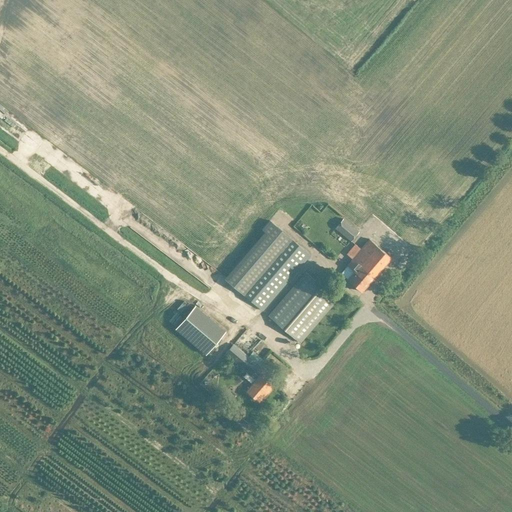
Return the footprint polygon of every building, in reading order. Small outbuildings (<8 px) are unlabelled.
[(426,164),(403,191),(428,212),(451,185),(426,164)] [(367,229),(382,208),(374,203),(359,223),(367,229)] [(335,228),(351,241),(359,232),(343,218),(335,228)] [(310,254),(270,220),(262,229),(266,232),(226,279),(262,310),(310,254)] [(369,239),(341,273),(347,279),(362,291),(391,257),(369,239)] [(268,315),(300,342),(337,299),(306,272),(268,315)] [(177,328),(207,355),(228,331),(198,304),(177,328)] [(247,390),(251,394),(259,401),(272,386),(259,375),(259,376),(254,372),(259,366),(233,344),(225,353),(256,379),(247,390)]
